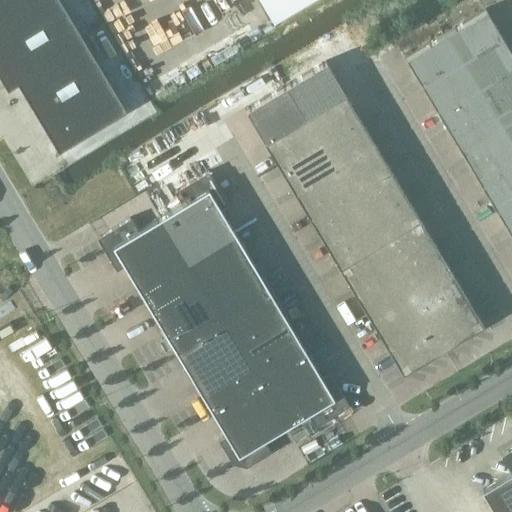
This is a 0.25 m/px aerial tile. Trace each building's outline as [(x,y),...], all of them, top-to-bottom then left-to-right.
[(57,150),(126,108),(85,40),(60,0),(0,0),(0,77),(6,88),(17,82),(56,148),(57,150)] [(261,0),(272,17),(300,0),(261,0)] [(404,57),(511,236),(511,53),(485,9),(404,57)] [(285,85),(244,109),(264,141),(263,141),(333,257),(338,266),(402,373),(483,324),(419,217),(414,209),(344,93),(324,61),(285,85)] [(124,264),(171,348),(187,377),(189,376),(225,435),(218,439),(232,463),(245,466),(270,451),(263,439),(307,413),(314,425),(349,405),(329,372),(321,377),(286,321),(288,320),(271,291),(220,207),(227,203),(208,171),(174,191),(181,203),(137,230),(130,217),(97,237),(116,269),(124,264)] [(511,511),(511,446),(503,452),(511,466),(511,471),(481,490),(494,511),(511,511)]
